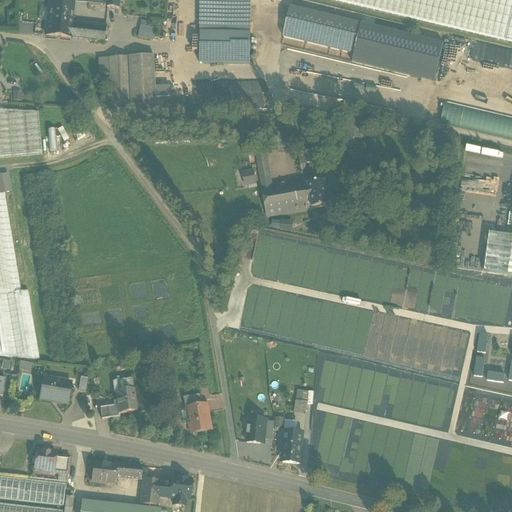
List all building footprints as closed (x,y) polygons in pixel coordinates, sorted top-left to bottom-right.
[(74,0),(49,0),(46,36),(71,38),(72,27),(74,2),(74,0)] [(119,0),(101,0),(101,4),(108,5),(107,9),(119,10),(119,0)] [(225,34),(225,0),(200,0),(200,34),(225,34)] [(225,0),(225,34),(251,34),(251,0),(225,0)] [(511,12),(511,0),(330,0),(490,37),(506,41),(511,12)] [(361,25),(291,8),(283,39),(353,55),(361,25)] [(19,22),(19,33),(34,33),(34,23),(19,22)] [(443,44),(361,25),(353,55),(351,64),(434,83),(443,44)] [(153,29),(141,26),(138,39),(150,41),(153,29)] [(105,30),(72,27),(71,38),(104,41),(105,30)] [(225,34),(200,34),(200,64),(250,65),(251,34),(225,34)] [(506,66),(507,50),(503,49),(485,44),(480,44),(475,42),(467,42),(464,49),(478,53),(478,61),(489,64),(500,64),(506,66)] [(154,57),(129,58),(131,108),(156,107),(156,99),(156,88),(154,57)] [(129,58),(109,59),(110,75),(112,109),(131,108),(129,58)] [(109,59),(99,60),(99,76),(110,75),(109,59)] [(403,111),(405,96),(382,93),(382,88),(375,87),(374,94),(370,93),(369,99),(372,100),(371,106),(403,111)] [(170,88),(156,88),(156,99),(170,99),(170,88)] [(438,121),(511,138),(511,121),(442,105),(438,121)] [(38,115),(0,112),(0,160),(42,156),(38,115)] [(360,119),(348,119),(348,135),(360,135),(360,119)] [(54,132),(48,132),(50,155),(56,155),(54,132)] [(463,147),(461,164),(464,164),(463,172),(499,178),(503,154),(463,147)] [(265,151),(256,150),(255,150),(257,162),(266,161),(265,152),(265,151)] [(314,151),(298,154),(300,166),(305,165),(317,163),(314,151)] [(266,161),(257,162),(263,194),(272,192),(266,161)] [(446,169),(439,168),(437,179),(444,180),(446,169)] [(254,172),(245,174),(247,186),(256,184),(254,172)] [(10,176),(3,177),(5,196),(12,195),(10,176)] [(325,183),(308,186),(312,209),(329,206),(325,183)] [(272,192),(263,194),(267,217),(312,209),(308,186),(302,187),(295,188),(287,189),(272,192)] [(398,195),(385,194),(385,203),(398,203),(398,195)] [(5,197),(0,197),(0,296),(20,294),(5,197)] [(291,224),(273,222),(273,228),(282,229),(282,230),(291,231),(291,224)] [(342,290),(342,292),(316,278),(311,287),(309,282),(297,286),(300,237),(256,234),(253,273),(281,288),(255,286),(234,327),(262,330),(271,314),(295,316),(313,309),(340,323),(344,323),(341,315),(410,320),(384,306),(383,314),(379,314),(381,293),(387,290),(378,285),(374,275),(383,275),(384,262),(379,259),(367,281),(342,290)] [(511,279),(482,275),(469,377),(511,382),(511,279)] [(27,296),(0,300),(0,357),(38,362),(27,296)] [(331,337),(329,346),(353,352),(355,343),(331,337)] [(338,414),(327,469),(377,480),(388,427),(377,425),(379,417),(406,422),(411,400),(414,401),(416,392),(417,392),(420,377),(325,358),(319,388),(331,390),(328,404),(318,402),(316,410),(338,414)] [(54,382),(44,381),(45,380),(43,379),(39,401),(41,401),(41,400),(58,403),(58,404),(67,405),(71,384),(54,381),(54,382)] [(87,380),(80,379),(78,393),(85,394),(87,380)] [(131,380),(112,382),(113,393),(115,393),(117,406),(107,408),(109,419),(119,418),(119,415),(136,412),(131,380)] [(506,446),(511,415),(511,396),(465,387),(455,435),(506,446)] [(296,391),(294,398),(306,401),(308,394),(296,391)] [(201,396),(183,399),(185,410),(188,410),(188,409),(203,407),(201,396)] [(291,413),(304,415),(306,402),(293,401),(291,413)] [(203,407),(188,409),(188,410),(185,410),(182,411),(180,413),(182,424),(184,426),(188,425),(190,435),(211,431),(207,406),(203,407)] [(107,408),(100,409),(101,421),(109,419),(107,408)] [(280,429),(281,419),(273,418),(271,427),(280,429)] [(246,445),(265,446),(267,421),(248,420),(246,445)] [(284,451),(282,463),(300,465),(302,434),(283,433),(282,451),(284,451)] [(56,454),(36,452),(35,458),(32,459),(32,463),(35,465),(34,470),(52,472),(52,475),(60,475),(62,458),(56,457),(56,454)] [(70,459),(62,458),(60,475),(68,476),(70,459)] [(115,467),(93,465),(91,483),(114,485),(115,478),(116,467),(115,467)] [(142,468),(115,465),(115,467),(116,467),(115,478),(140,481),(142,468)] [(161,470),(142,468),(140,481),(143,481),(160,483),(161,470)] [(65,485),(0,477),(0,500),(63,507),(65,485)] [(176,480),(172,480),(172,485),(171,494),(167,494),(166,498),(174,499),(173,506),(184,507),(185,500),(189,501),(189,498),(191,496),(191,494),(190,492),(191,482),(187,482),(187,481),(176,479),(176,480)] [(160,483),(143,481),(140,505),(157,507),(158,497),(160,483)] [(172,485),(160,483),(158,497),(166,498),(167,494),(171,494),(172,485)] [(160,511),(81,502),(79,511),(160,511)]
